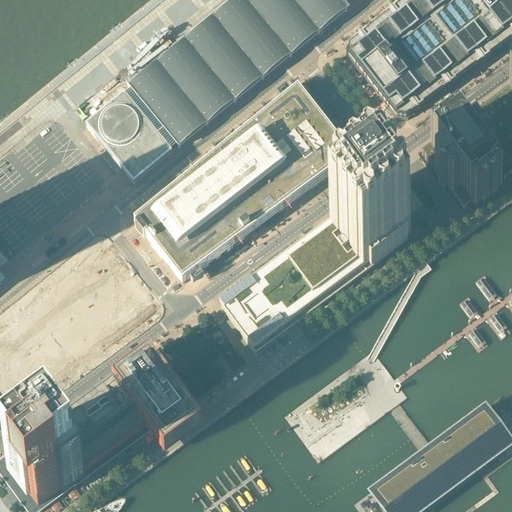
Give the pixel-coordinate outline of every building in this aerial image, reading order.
[(123,96),(85,128),(121,171),(134,187),(172,155),(159,140),(158,138),(159,137),(160,137),(161,137),(161,138),(161,137),(162,137),(163,137),(163,136),(163,135),(163,134),(165,133),(166,134),(179,150),(236,103),(347,13),(336,0),(233,0),(140,76),(131,84),(128,86),(127,87),(132,92),(125,98),(123,96)] [(511,0),(411,0),(408,3),(466,77),(511,43),(511,0)] [(405,122),(466,77),(408,3),(350,50),(349,60),(395,120),(405,122)] [(430,152),(422,159),(432,173),(441,185),(442,185),(445,190),(454,203),(458,207),(460,210),(463,215),(472,209),(475,212),(502,193),(499,189),(511,178),(511,91),(508,95),(457,133),(430,152)] [(278,215),(348,164),(349,163),(349,162),(349,161),(349,160),(349,159),(349,158),(348,157),(350,156),(341,144),(339,145),(301,96),(300,96),(300,95),(299,95),(298,95),(297,94),(296,94),(296,95),(295,95),(294,95),(215,159),(193,178),(190,180),(178,189),(138,222),(137,223),(137,224),(136,224),(136,225),(136,226),(136,227),(136,228),(137,229),(135,231),(143,241),(145,240),(179,283),(181,284),(182,285),(183,285),(184,284),(186,284),(267,224),(278,215)] [(297,323),(299,326),(366,275),(379,266),(377,262),(410,238),(395,217),(394,219),(392,216),(389,213),(391,212),(378,194),(332,228),(330,226),(250,285),(252,288),(248,291),(244,294),(242,291),(229,301),(231,304),(226,307),(221,311),(256,357),(288,334),(286,331),(297,323)] [(106,248),(0,334),(0,353),(33,396),(152,308),(106,248)] [(484,278),(476,283),(488,301),(496,295),(484,278)] [(467,300),(460,305),(471,319),(478,314),(467,300)] [(495,313),(488,318),(498,332),(505,327),(495,313)] [(474,329),(467,334),(477,348),(485,342),(474,329)] [(92,470),(145,431),(158,448),(165,457),(202,430),(196,421),(191,414),(183,403),(150,359),(113,386),(98,397),(97,399),(97,400),(87,407),(59,428),(51,433),(51,432),(6,466),(10,472),(7,475),(27,502),(30,499),(38,510),(60,494),(63,497),(87,480),(84,476),(92,470)] [(511,436),(489,406),(370,494),(382,511),(422,511),(511,445),(511,436)] [(118,511),(127,502),(127,498),(124,499),(107,505),(96,511),(118,511)]
